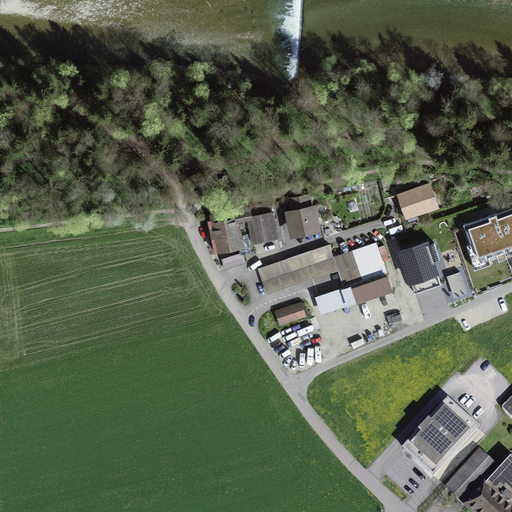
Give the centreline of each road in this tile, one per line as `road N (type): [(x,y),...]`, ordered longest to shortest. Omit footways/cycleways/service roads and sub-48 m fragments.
road 1 (track): [(183,208),(436,163)]
road 2 (residential): [(511,292),(317,369),(295,386)]
road 3 (unclassified): [(183,208),(167,173),(53,91),(0,85)]
road 4 (residential): [(183,208),(215,285),(295,386)]
road 5 (residential): [(295,386),(334,447),(398,511)]
